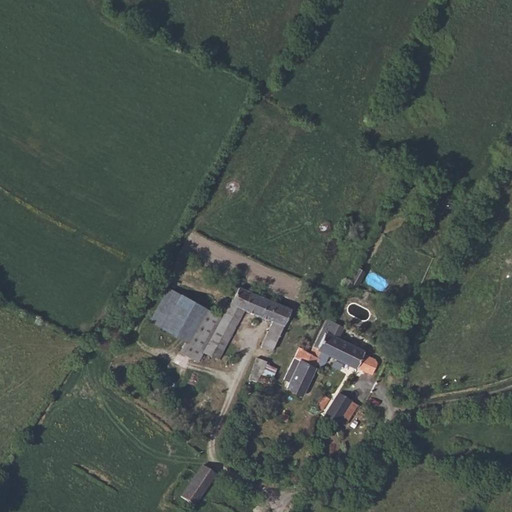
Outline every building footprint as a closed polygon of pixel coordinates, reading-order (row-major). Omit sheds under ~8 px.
[(145,318),(186,341),(206,307),(165,284),(145,318)] [(264,343),(274,348),(293,310),(238,286),(222,317),(206,307),(186,341),(181,351),(199,361),(205,352),(218,358),(244,309),(275,322),(264,343)] [(363,355),(364,351),(325,332),(317,347),(325,350),(372,375),(377,365),(374,364),(375,361),(363,355)] [(321,358),(310,352),(303,348),(297,359),(300,361),(286,387),(303,395),(319,363),(321,364),(325,364),(327,362),(331,354),(325,350),(321,358)] [(251,370),(261,375),(267,362),(258,357),(251,370)] [(247,384),(254,388),(257,382),(250,378),(247,384)] [(329,397),(322,393),(314,405),(323,410),(329,397)] [(352,402),(339,394),(324,418),(338,426),(340,423),(352,402)] [(352,402),(340,423),(346,426),(358,405),(352,402)] [(290,416),(284,413),(281,417),(287,421),(290,416)] [(195,507),(216,475),(203,466),(182,497),(195,507)]
